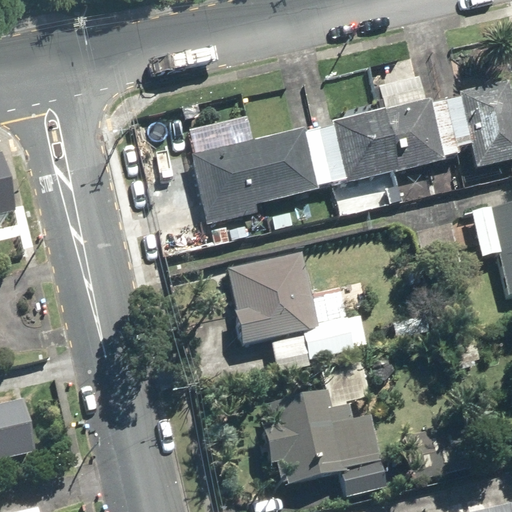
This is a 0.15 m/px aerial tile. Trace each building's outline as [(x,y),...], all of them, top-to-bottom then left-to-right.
[(372,80),(379,113),(381,112),(385,111),(425,103),(418,71),(372,80)] [(511,87),(511,85),(459,96),(470,147),(475,170),(511,161),(511,87)] [(430,102),(443,163),(459,160),(457,149),(470,147),(459,96),(430,102)] [(341,105),(345,120),(329,123),(331,130),(342,182),(343,185),(398,173),(385,111),(381,112),(379,113),(363,116),(359,101),(341,105)] [(425,103),(385,111),(398,173),(443,163),(430,102),(425,103)] [(331,130),(304,135),(315,188),(342,182),(331,130)] [(256,206),(316,193),(315,188),(304,135),(303,131),(191,155),(206,227),(258,216),(256,206)] [(0,214),(12,212),(0,163),(0,214)] [(511,176),(497,180),(501,200),(511,197),(511,176)] [(452,223),(460,261),(497,253),(506,297),(511,295),(511,203),(474,212),(475,218),(452,223)] [(267,218),(273,236),(297,229),(291,210),(267,218)] [(204,250),(198,223),(155,232),(161,260),(204,250)] [(209,232),(214,249),(248,240),(243,223),(209,232)] [(302,254),(226,270),(242,347),(302,334),(318,331),(312,302),(302,254)] [(343,320),(338,296),(312,302),(318,331),(302,334),(304,340),(271,347),(276,372),(366,353),(358,317),(343,320)] [(423,316),(391,322),(395,341),(427,335),(423,316)] [(369,401),(362,369),(320,378),(323,392),(327,410),(350,405),(369,401)] [(313,465),(316,478),(340,473),(376,465),(380,464),(370,417),(353,421),(350,405),(327,410),(323,392),(269,403),(274,425),(261,427),(271,474),(313,465)] [(0,463),(37,455),(26,402),(0,407),(0,463)] [(466,422),(402,435),(413,484),(477,470),(466,422)] [(382,492),(376,465),(340,473),(345,500),(382,492)] [(447,511),(444,496),(419,502),(421,511),(447,511)]
